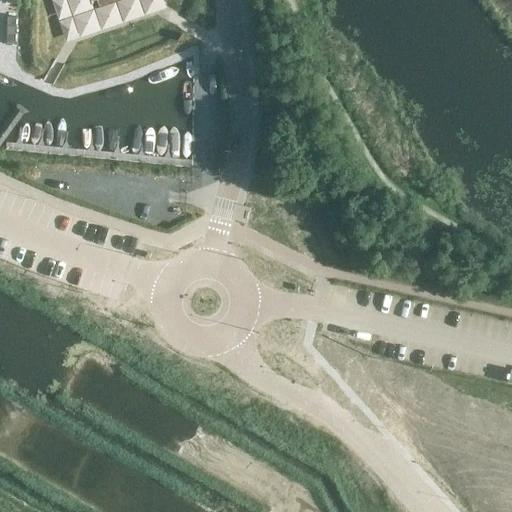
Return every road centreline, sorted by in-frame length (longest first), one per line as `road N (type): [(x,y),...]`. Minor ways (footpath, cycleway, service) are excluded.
road 1 (unclassified): [(222,335),(251,374),(345,424),(427,511)]
road 2 (residential): [(210,266),(237,130),(227,0)]
road 3 (unclassified): [(210,266),(175,277),(168,314),(196,339),(222,335)]
